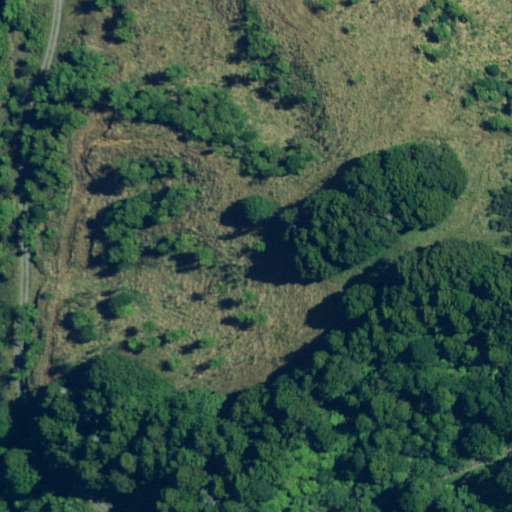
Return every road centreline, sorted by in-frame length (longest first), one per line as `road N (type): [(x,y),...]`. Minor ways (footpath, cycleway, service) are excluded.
road 1 (track): [(14,0),(30,253),(2,399),(92,511)]
road 2 (track): [(304,511),(511,462)]
